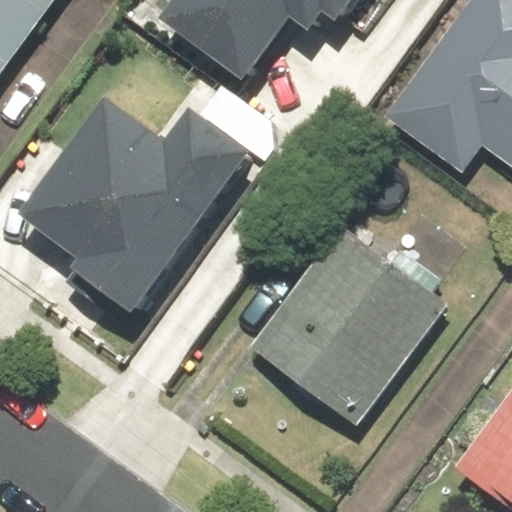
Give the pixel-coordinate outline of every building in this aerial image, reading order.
[(0,0),(0,89),(66,0),(128,0),(0,0)] [(325,24),(338,33),(362,0),(181,0),(155,36),(239,98),(287,34),(307,49),(325,24)] [(511,179),(511,0),(477,0),(388,121),(464,177),(480,155),(511,179)] [(75,268),(61,287),(125,333),(247,168),(188,124),(162,159),(101,114),(18,227),(75,268)] [(336,237),(247,358),(357,440),(448,317),(428,302),(440,286),(402,258),(388,276),(336,237)] [(511,511),(511,402),(458,476),(505,511),(511,511)]
